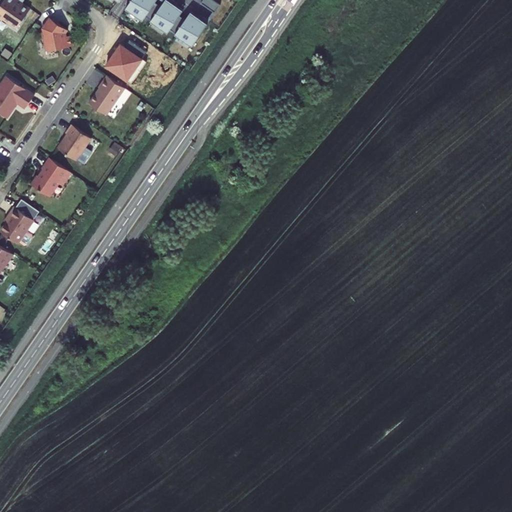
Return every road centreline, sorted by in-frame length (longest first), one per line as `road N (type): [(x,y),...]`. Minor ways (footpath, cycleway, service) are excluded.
road 1 (primary): [(166,164),(0,402)]
road 2 (residential): [(0,180),(101,42),(98,18),(74,0)]
road 3 (primary): [(166,164),(291,0)]
road 4 (primary): [(274,0),(166,164)]
